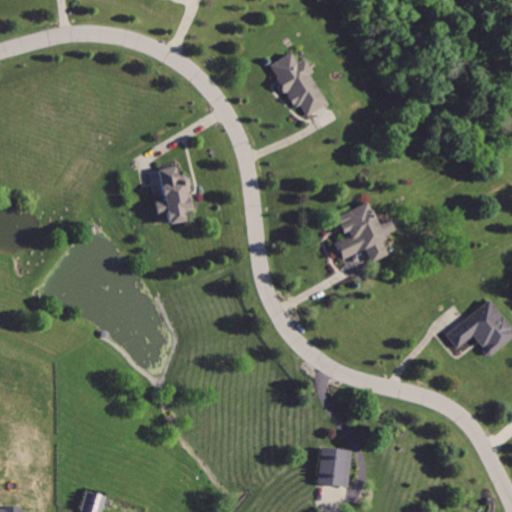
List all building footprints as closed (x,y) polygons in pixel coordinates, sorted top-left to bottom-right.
[(292,53),(270,66),(285,91),(290,88),(304,113),(325,101),(310,76),(317,72),(307,56),(298,62),(292,53)] [(184,165),(163,169),(167,196),(155,198),(159,216),(167,215),(169,226),(191,222),(190,214),(198,212),(192,177),(186,178),(184,165)] [(369,198),(331,216),(341,236),(332,240),(343,263),(368,251),(373,262),(390,253),(382,236),(395,230),(389,218),(381,222),(369,198)] [(511,326),(490,298),(445,333),(457,349),(471,338),(487,359),(511,338),(511,326)] [(325,446),(318,481),(332,483),(348,487),(355,452),(325,446)] [(86,487),(80,510),(87,511),(103,511),(108,493),(86,487)]
